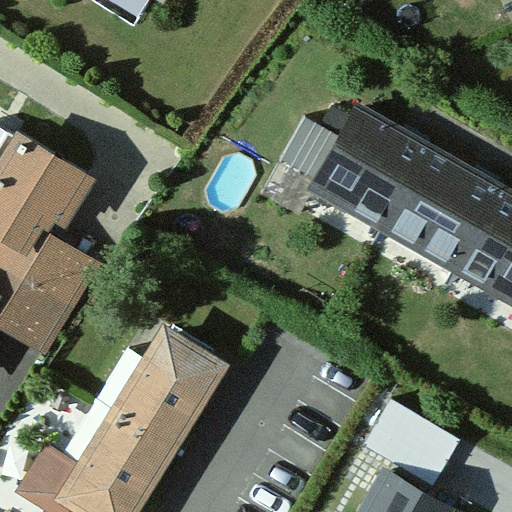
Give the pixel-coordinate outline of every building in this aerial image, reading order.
[(164,0),(171,4),(173,0),(60,0),(63,1),(63,0),(110,0),(141,19),(152,0),(164,0)] [(380,222),(431,135),(355,91),(305,180),(380,222)] [(0,260),(72,305),(99,259),(43,220),(51,209),(62,216),(92,166),(12,118),(0,136),(0,260)] [(431,135),(380,222),(451,262),(501,174),(431,135)] [(511,180),(501,174),(451,262),(511,297),(511,180)] [(72,305),(0,260),(0,323),(46,352),(72,305)] [(160,310),(104,401),(171,442),(227,352),(160,310)] [(89,511),(126,511),(171,442),(104,401),(49,488),(89,511)] [(390,401),(365,446),(436,486),(461,442),(390,401)] [(357,511),(462,511),(383,467),(357,511)]
